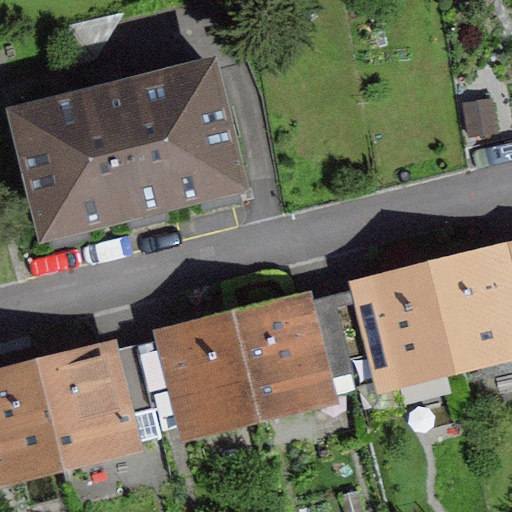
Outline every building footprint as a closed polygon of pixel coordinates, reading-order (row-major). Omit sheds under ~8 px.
[(214,67),(4,120),(38,252),(248,199),(214,67)] [(511,291),(502,253),(427,272),(455,379),(511,364),(511,291)] [(427,272),(352,292),(380,399),(455,379),(427,272)] [(310,302),(232,319),(256,427),(334,410),(310,302)] [(232,319),(153,336),(177,445),(256,427),(232,319)] [(117,349),(37,368),(64,480),(144,460),(117,349)] [(37,368),(0,377),(0,495),(64,480),(37,368)]
